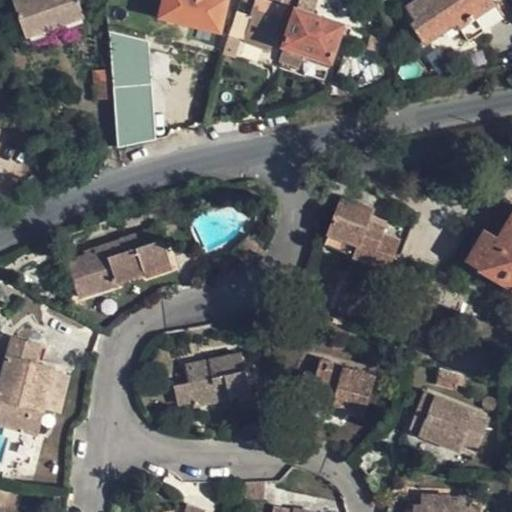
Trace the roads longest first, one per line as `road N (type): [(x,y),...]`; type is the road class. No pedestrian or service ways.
road 1 (residential): [(114,426),(104,386),(112,346),(144,321),(272,269),(288,246),(302,168),(269,167),(246,151)]
road 2 (residential): [(357,511),(354,494),(326,465),(157,453),(114,426)]
road 3 (unclassified): [(511,105),(246,151)]
road 4 (unclassified): [(246,151),(88,194),(0,238)]
